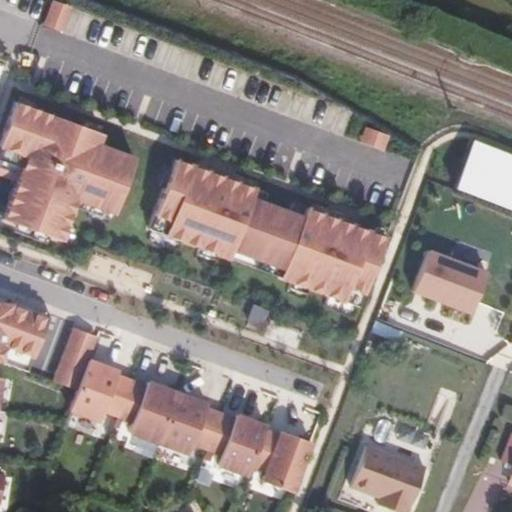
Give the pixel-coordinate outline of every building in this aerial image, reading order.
[(393,0),(393,2),(410,9),(412,0),(393,0)] [(70,9),(51,2),(43,25),(61,32),(70,9)] [(70,203),(107,217),(128,163),(91,149),(95,138),(9,105),(0,128),(0,180),(10,184),(0,210),(0,224),(54,245),(70,203)] [(386,136),(367,129),(362,143),(380,150),(386,136)] [(511,166),(464,147),(447,193),(466,200),(511,218),(511,166)] [(351,312),(378,243),(286,208),(282,218),(257,208),(261,199),(169,164),(142,234),(214,261),(217,251),(225,254),(276,273),(283,276),(280,286),(351,312)] [(481,271),(420,247),(401,292),(463,317),(481,271)] [(217,251),(214,261),(222,264),(225,254),(217,251)] [(272,283),(280,286),(283,276),(276,273),(272,283)] [(0,367),(20,375),(42,316),(2,301),(0,300),(0,367)] [(251,304),(247,320),(263,324),(267,308),(251,304)] [(75,336),(58,381),(72,386),(81,363),(89,341),(75,336)] [(96,415),(111,421),(125,383),(110,377),(112,374),(81,363),(72,386),(63,413),(93,424),(96,415)] [(153,446),(171,397),(141,385),(140,388),(125,383),(111,421),(126,426),(122,435),(153,446)] [(186,448),(201,454),(215,416),(200,411),(201,408),(171,397),(153,446),(183,457),(186,448)] [(259,433),(260,430),(230,418),(229,421),(215,416),(201,454),(215,459),(212,468),(242,479),(245,470),(259,433)] [(287,496),(305,446),(275,435),(274,438),(259,433),(245,470),(260,476),(257,484),(287,496)] [(511,443),(502,441),(493,470),(507,474),(511,460),(511,443)] [(372,511),(403,511),(417,475),(359,453),(343,494),(372,505),(371,511),(372,511)] [(511,460),(507,474),(501,490),(511,493),(511,460)]
